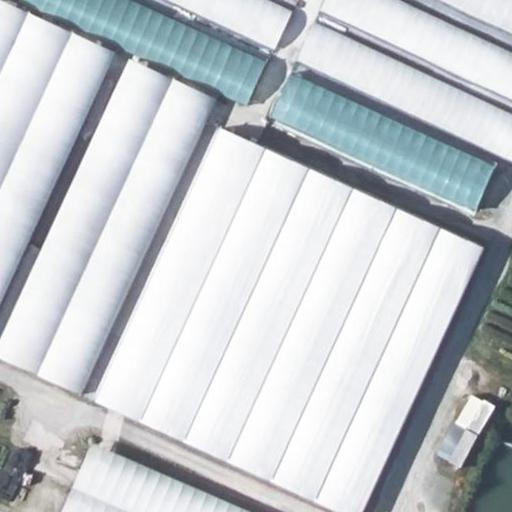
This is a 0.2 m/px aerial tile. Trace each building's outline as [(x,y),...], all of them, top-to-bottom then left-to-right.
[(264,64),(122,0),(49,0),(251,91),(264,64)] [(269,0),(163,0),(272,51),(292,10),(269,0)] [(511,52),(400,0),(324,0),(319,11),(511,102),(511,52)] [(511,0),(436,0),(511,35),(511,0)] [(511,112),(315,21),(296,62),(511,163),(511,112)] [(0,54),(11,29),(0,23),(0,54)] [(0,77),(0,172),(56,50),(20,33),(0,77)] [(0,197),(0,285),(98,69),(65,54),(0,197)] [(511,175),(290,74),(277,103),(501,206),(511,182),(511,175)] [(143,89),(109,75),(0,311),(0,366),(13,372),(143,89)] [(30,362),(63,377),(184,107),(153,94),(30,362)] [(362,511),(484,247),(217,126),(90,405),(325,511),(362,511)] [(470,427),(453,458),(463,464),(496,404),(474,392),(458,420),(470,427)] [(60,464),(82,469),(87,445),(65,440),(60,464)]
